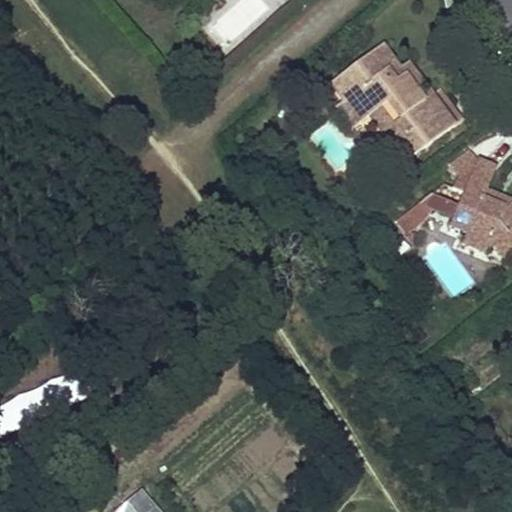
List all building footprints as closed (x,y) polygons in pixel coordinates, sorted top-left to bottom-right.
[(399,71),(381,48),(338,80),(351,96),(342,103),(357,125),(369,117),(392,150),(404,165),(453,128),(430,96),(421,102),(399,71)] [(430,96),(406,65),(399,71),(421,102),(430,96)] [(351,96),(338,80),(329,86),(342,103),(351,96)] [(451,108),(438,90),(430,96),(453,128),(461,122),(451,108)] [(357,125),(342,103),(335,108),(351,130),(357,125)] [(404,165),(392,150),(386,155),(397,170),(404,165)] [(493,246),(503,261),(511,255),(511,203),(510,205),(502,211),(492,206),(496,198),(485,193),(494,171),(476,163),(469,152),(450,164),(458,175),(451,189),(462,195),(457,208),(453,218),(450,226),(466,233),(462,242),(485,253),(487,247),(490,248),(493,246)] [(457,208),(431,195),(397,220),(405,232),(435,209),(453,218),(457,208)] [(510,205),(496,198),(492,206),(502,211),(510,205)] [(435,387),(427,373),(416,380),(427,393),(435,387)] [(66,381),(0,407),(0,440),(77,410),(66,381)]
